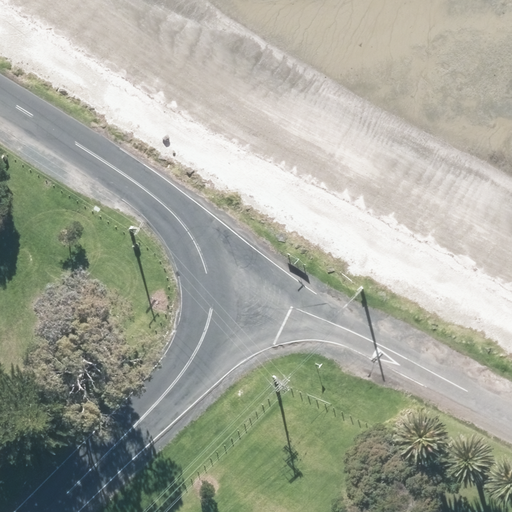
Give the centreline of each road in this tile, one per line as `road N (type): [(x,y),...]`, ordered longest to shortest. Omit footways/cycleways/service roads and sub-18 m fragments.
road 1 (residential): [(210,285),(348,330),(511,415)]
road 2 (secondary): [(0,96),(159,200),(191,235),(210,285)]
road 3 (secondary): [(210,285),(207,324),(180,374),(48,511)]
